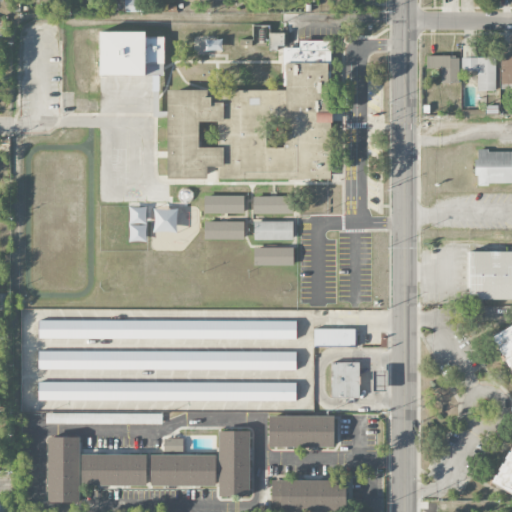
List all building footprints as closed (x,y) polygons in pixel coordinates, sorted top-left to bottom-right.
[(146,32),(99,31),(98,75),(163,76),(164,37),(146,36),(146,32)] [(329,178),(329,49),(323,47),(321,41),(299,41),(299,48),(284,48),(284,33),(268,33),(268,48),(284,54),(284,59),(285,62),(286,90),(220,90),(220,102),(219,102),(207,97),(207,90),(167,90),(167,179),(208,179),(208,167),(219,167),(219,178),(268,178),(271,172),(285,178),(329,178)] [(462,71),(477,71),(477,91),(496,90),(495,57),(465,58),(464,54),(461,54),(462,71)] [(426,68),(440,68),(441,83),(459,82),(459,55),(426,56),(426,68)] [(511,150),(476,151),(477,184),(511,183),(511,150)] [(204,213),(243,213),(243,195),(204,196),(204,213)] [(291,195),(253,196),(253,214),(291,213),(291,195)] [(243,239),(243,222),(204,221),(204,239),(243,239)] [(293,239),(293,221),(254,221),(254,240),(293,239)] [(254,266),(293,265),(293,247),(254,247),(254,266)] [(511,251),(468,252),(468,299),(511,299),(511,251)] [(0,310),(9,310),(9,294),(0,293),(0,310)] [(296,321),(38,320),(38,338),(296,339),(296,321)] [(313,346),(356,347),(357,329),(314,328),(313,346)] [(296,369),(296,351),(38,352),(38,370),(296,369)] [(331,398),(359,397),(358,362),(331,363),(331,398)] [(372,391),(385,391),(386,370),(373,370),(372,391)] [(296,383),(38,382),(38,400),(296,401),(296,383)] [(63,413),(63,424),(162,424),(162,413),(63,413)] [(268,416),(269,447),(334,446),(333,416),(268,416)] [(219,497),(249,496),(249,431),(218,431),(219,497)] [(79,437),(48,437),(47,502),(79,502),(79,437)] [(183,439),(164,438),(164,453),(183,454),(183,439)] [(146,486),(146,455),(82,454),(81,485),(146,486)] [(150,455),(150,486),(216,485),(215,455),(150,455)] [(345,480),(271,481),(271,511),(346,511),(345,480)]
